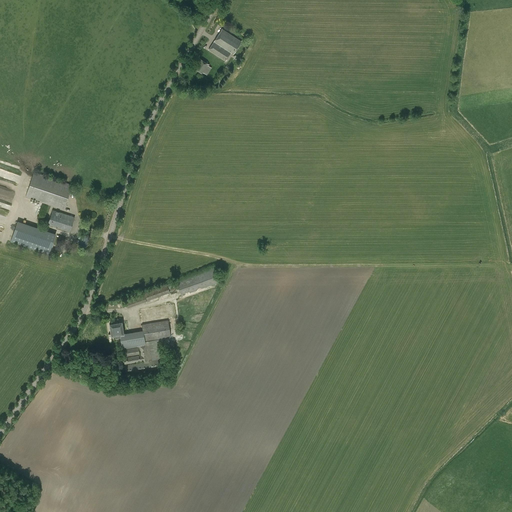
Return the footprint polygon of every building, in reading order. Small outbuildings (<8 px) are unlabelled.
[(233,54),(241,42),(222,29),(214,42),(231,53),(233,54)] [(225,61),(231,53),(214,42),(208,50),(225,61)] [(209,66),(209,65),(199,58),(193,68),(203,75),(204,73),(207,75),(211,68),(209,66)] [(64,210),(72,185),(34,172),(25,197),(64,210)] [(74,217),(52,210),(47,224),(69,232),(74,217)] [(48,254),(55,234),(17,221),(11,241),(48,254)] [(85,248),(89,236),(82,234),(78,245),(85,248)] [(215,267),(176,281),(181,296),(220,282),(215,267)] [(170,292),(167,284),(124,300),(126,308),(170,292)] [(120,334),(120,336),(122,349),(138,346),(138,348),(122,350),(126,375),(164,369),(162,358),(152,360),(150,344),(145,345),(145,341),(171,337),(168,320),(141,324),(142,331),(123,334),(120,334)] [(120,334),(123,334),(121,322),(110,324),(111,336),(115,335),(115,337),(120,336),(120,334)]
